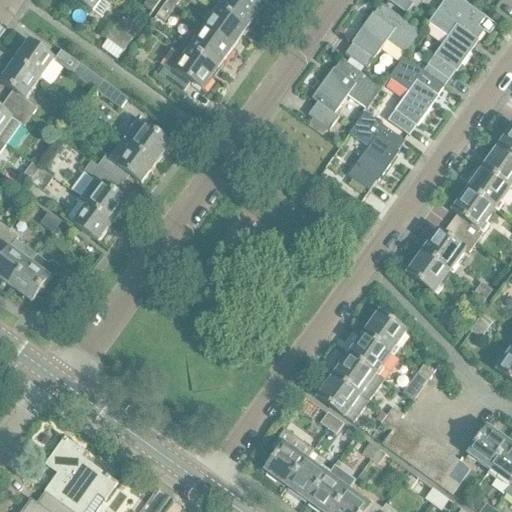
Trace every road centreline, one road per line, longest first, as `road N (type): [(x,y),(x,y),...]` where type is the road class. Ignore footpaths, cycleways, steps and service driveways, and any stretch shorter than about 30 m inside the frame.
road 1 (residential): [(204,487),(511,65)]
road 2 (residential): [(60,384),(336,0)]
road 3 (tertiary): [(204,487),(60,384)]
